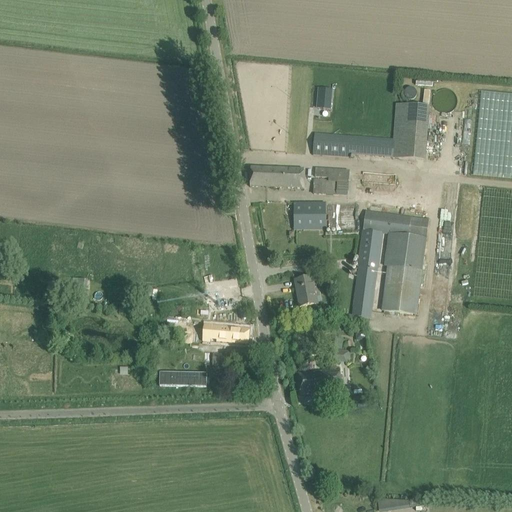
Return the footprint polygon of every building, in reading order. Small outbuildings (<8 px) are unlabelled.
[(319,89),(317,109),(330,110),(332,91),(319,89)] [(424,90),(422,104),(430,105),(432,91),(424,90)] [(397,105),(394,141),(392,159),(425,161),(429,108),(397,105)] [(313,155),(313,156),(350,159),(350,156),(352,138),(315,135),(313,155)] [(304,190),(304,170),(250,168),(250,188),(304,190)] [(348,188),(349,172),(349,171),(316,169),(315,178),(329,179),(329,181),(314,181),(314,185),(313,185),(313,186),(314,186),(313,195),(336,196),(337,188),(348,188)] [(459,212),(469,213),(469,211),(473,211),(474,191),(460,190),(459,212)] [(511,191),(486,190),(485,198),(504,199),(504,196),(511,196),(511,191)] [(294,204),(294,231),(326,231),(326,204),(294,204)] [(366,214),(364,231),(383,233),(389,234),(391,234),(427,239),(429,221),(366,214)] [(363,231),(352,317),(370,319),(377,269),(379,269),(379,267),(383,233),(364,231),(363,231)] [(391,265),(385,313),(417,316),(421,288),(424,288),(426,272),(423,271),(427,239),(391,234),(387,265),(391,265)] [(330,292),(334,291),(333,279),(332,279),(332,276),(329,273),(325,274),(325,280),(327,280),(328,284),(330,284),(330,292)] [(317,305),(313,278),(295,281),(296,289),(298,289),(300,298),(298,299),(300,308),(317,305)] [(77,279),(75,292),(85,292),(87,280),(77,279)] [(248,346),(250,332),(250,330),(205,325),(203,343),(210,343),(211,341),(216,342),(216,343),(248,346)] [(167,342),(176,342),(177,335),(168,334),(167,342)] [(364,334),(356,335),(356,342),(365,342),(364,334)] [(342,350),(344,341),(335,339),(333,348),(342,350)] [(350,364),(351,352),(329,349),(328,361),(350,364)] [(229,364),(230,356),(220,355),(220,356),(220,363),(229,364)] [(340,371),(298,373),(300,395),(341,392),(340,371)] [(377,505),(378,511),(385,511),(397,510),(395,501),(377,505)]
